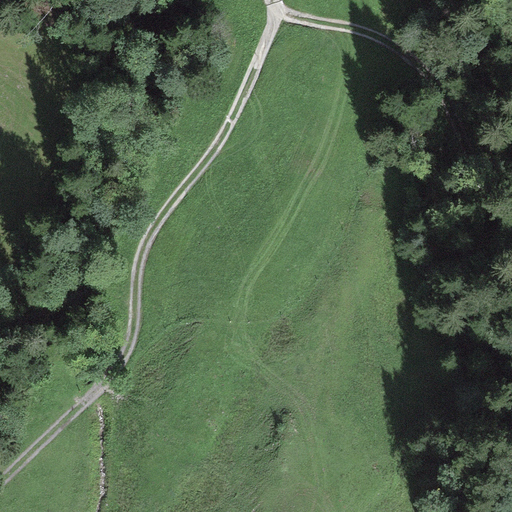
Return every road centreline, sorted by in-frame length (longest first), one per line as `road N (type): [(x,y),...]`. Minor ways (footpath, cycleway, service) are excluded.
road 1 (track): [(0,481),(126,352),(143,242),(229,122),(273,21),(272,0)]
road 2 (track): [(275,13),(373,35),(427,70),(477,166),(511,213)]
